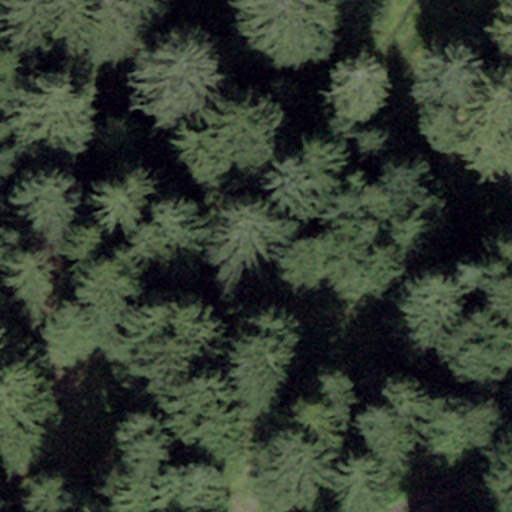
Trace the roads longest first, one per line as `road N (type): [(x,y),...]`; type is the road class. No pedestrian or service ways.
road 1 (track): [(240,511),(334,367),(511,253)]
road 2 (track): [(511,442),(384,511)]
